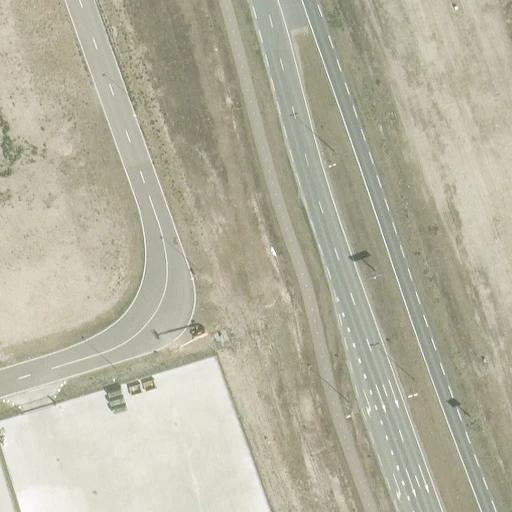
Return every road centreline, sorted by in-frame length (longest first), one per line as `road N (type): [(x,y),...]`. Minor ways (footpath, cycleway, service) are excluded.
road 1 (secondary): [(486,511),(307,0)]
road 2 (secondary): [(264,0),(314,193),(425,511)]
road 3 (unclassified): [(0,384),(117,349),(142,329),(166,280),(161,234),(79,0)]
